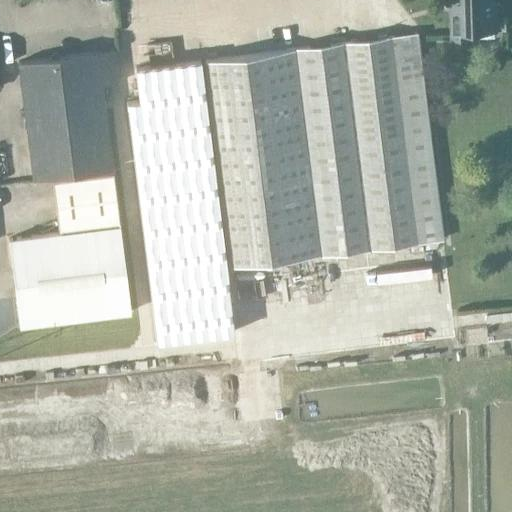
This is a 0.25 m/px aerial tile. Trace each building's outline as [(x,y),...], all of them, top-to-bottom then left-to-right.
[(458,0),(452,0),(453,36),(471,36),(471,28),(497,27),(496,0),(458,0)] [(229,265),(417,242),(442,238),(417,32),(204,59),(229,265)] [(100,84),(116,82),(112,49),(57,56),(53,53),(50,57),(17,61),(33,178),(111,168),(100,84)] [(234,333),(199,60),(136,68),(140,100),(126,102),(156,343),(234,333)] [(8,238),(10,251),(19,325),(130,311),(119,221),(113,173),(53,181),(59,231),(8,238)] [(385,349),(403,347),(402,338),(384,340),(385,349)] [(357,354),(355,339),(260,352),(262,366),(357,354)]
